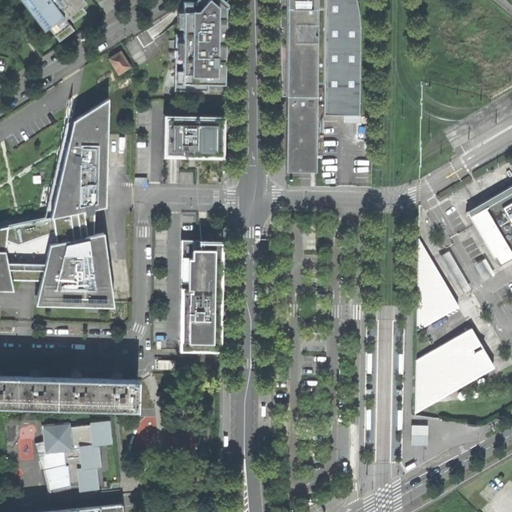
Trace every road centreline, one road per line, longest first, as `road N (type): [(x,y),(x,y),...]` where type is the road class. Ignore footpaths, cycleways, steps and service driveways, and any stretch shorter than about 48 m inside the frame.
road 1 (tertiary): [(245,511),(252,196)]
road 2 (residential): [(143,213),(136,336),(0,337)]
road 3 (residential): [(0,103),(161,0)]
road 4 (tertiary): [(252,196),(255,9)]
road 5 (residential): [(511,434),(372,511)]
